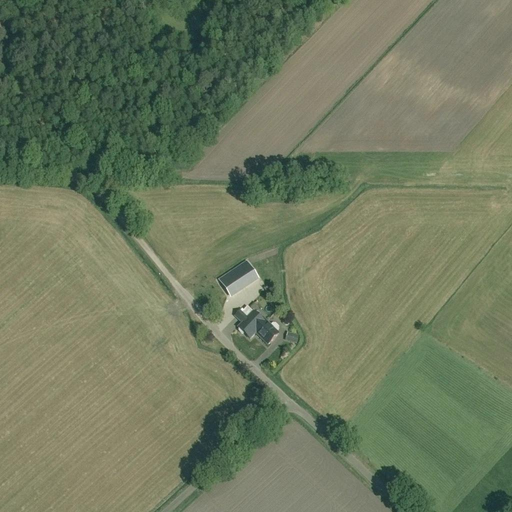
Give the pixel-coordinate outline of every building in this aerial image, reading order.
[(240,234),(207,254),(220,275),(253,255),(240,234)] [(143,257),(130,263),(134,272),(147,265),(143,257)] [(218,280),(221,285),(228,297),(258,279),(248,262),(218,280)] [(128,291),(139,304),(148,297),(137,284),(128,291)] [(177,304),(164,315),(183,338),(196,328),(177,304)] [(250,341),(256,335),(268,347),(279,336),(277,334),(278,332),(278,329),(275,326),(273,326),(268,322),(266,324),(248,306),(243,312),(235,318),(242,325),(238,329),(239,330),(239,333),(241,335),(244,336),(250,341)]
